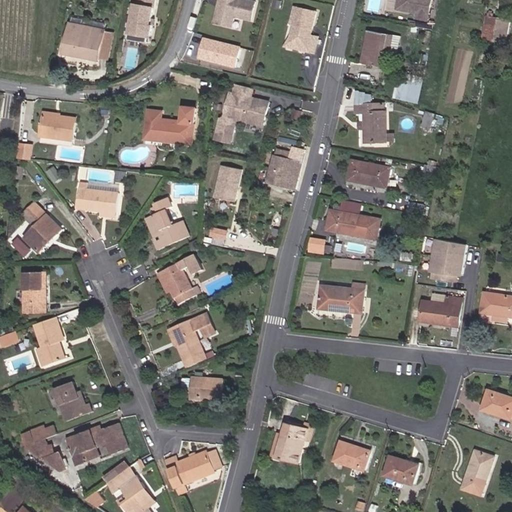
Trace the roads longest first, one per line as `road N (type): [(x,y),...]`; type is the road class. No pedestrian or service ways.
road 1 (residential): [(274,338),(356,0)]
road 2 (residential): [(194,0),(180,45),(153,83),(106,96),(0,82)]
road 3 (residential): [(274,338),(511,365)]
road 4 (residential): [(250,437),(159,429),(107,294)]
